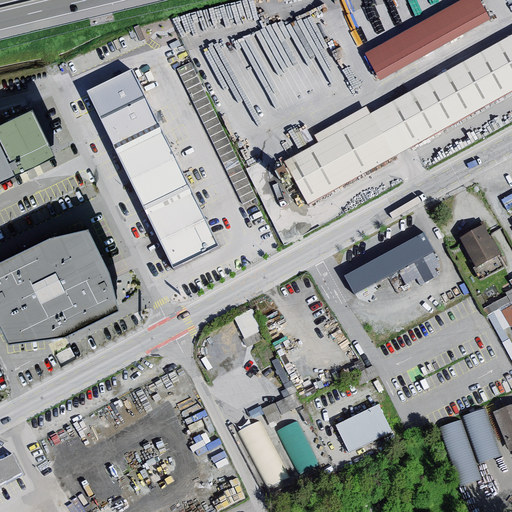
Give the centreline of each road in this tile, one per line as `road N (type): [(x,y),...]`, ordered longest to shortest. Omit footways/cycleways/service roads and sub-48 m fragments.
road 1 (tertiary): [(171,328),(511,140)]
road 2 (unclassified): [(171,328),(263,511)]
road 3 (tertiary): [(0,419),(171,328)]
